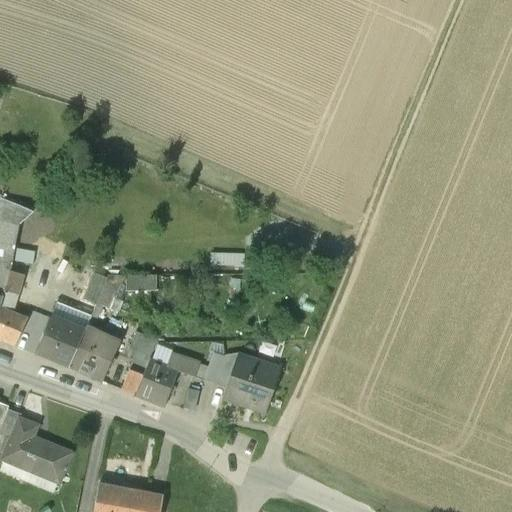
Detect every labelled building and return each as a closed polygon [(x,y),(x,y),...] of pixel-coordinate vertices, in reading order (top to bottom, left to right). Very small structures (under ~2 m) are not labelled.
[(20,112),(3,108),(0,120),(0,126),(12,129),(14,121),(18,122),(20,112)] [(0,219),(18,226),(31,214),(1,201),(0,203),(0,219)] [(0,296),(3,297),(3,298),(11,266),(12,263),(14,250),(18,226),(0,219),(0,296)] [(14,250),(12,263),(32,266),(34,253),(14,250)] [(0,307),(0,309),(12,314),(25,269),(11,266),(3,298),(3,297),(0,307)] [(83,300),(95,305),(106,280),(94,274),(83,300)] [(85,329),(91,331),(102,306),(109,309),(123,276),(108,276),(106,280),(95,305),(85,329)] [(182,310),(167,308),(166,324),(181,326),(182,310)] [(0,340),(14,347),(25,320),(12,314),(0,309),(0,340)] [(36,355),(68,368),(84,331),(50,318),(36,355)] [(68,368),(100,384),(118,344),(91,331),(85,329),(84,331),(68,368)] [(133,359),(128,370),(142,376),(149,360),(156,343),(137,334),(127,357),(133,359)] [(239,356),(240,352),(224,356),(224,358),(214,385),(226,389),(236,359),(237,360),(239,356)] [(172,355),(167,367),(179,372),(178,373),(214,385),(224,358),(213,354),(209,368),(172,355)] [(236,359),(226,389),(222,398),(265,413),(279,370),(239,356),(237,360),(236,359)] [(153,404),(165,406),(169,394),(174,396),(177,389),(172,387),(178,373),(179,372),(167,367),(149,360),(142,376),(134,396),(153,404)] [(134,396),(142,376),(128,370),(120,391),(134,396)] [(198,394),(186,391),(182,409),(193,412),(198,394)] [(7,410),(0,426),(0,436),(9,440),(18,419),(19,420),(20,416),(7,410)] [(35,427),(19,420),(18,419),(9,440),(1,461),(57,484),(69,454),(31,438),(35,427)] [(0,471),(53,493),(57,484),(1,461),(0,463),(0,471)] [(157,511),(161,497),(98,485),(92,511),(157,511)]
